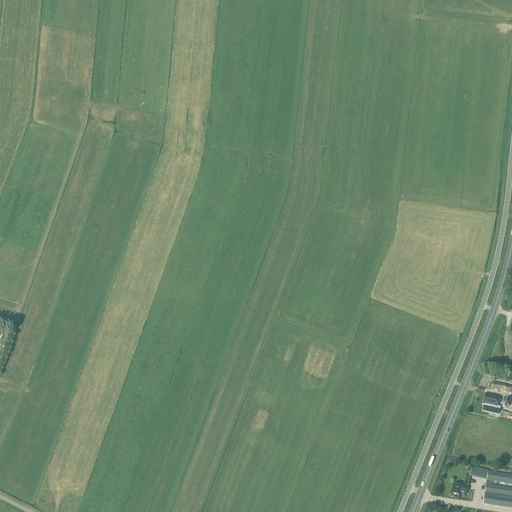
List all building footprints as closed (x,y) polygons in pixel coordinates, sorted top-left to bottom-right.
[(511,386),(506,385),(491,382),(491,385),(494,385),(493,389),(505,391),(511,392),(511,386)] [(485,404),(484,408),(495,410),(496,407),(497,407),(499,397),(485,394),(483,404),(485,404)] [(510,400),(504,398),(502,405),(509,407),(510,400)] [(483,504),(511,508),(511,475),(488,472),(488,470),(472,467),(469,477),(486,481),(486,484),(483,504)] [(453,493),(459,495),(460,492),(466,494),(468,487),(462,486),(462,485),(455,484),(453,493)]
